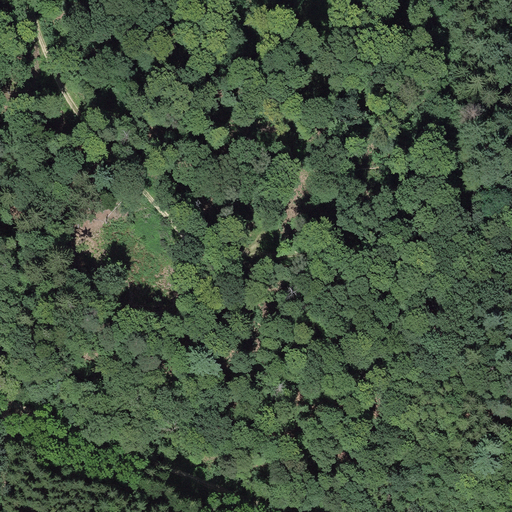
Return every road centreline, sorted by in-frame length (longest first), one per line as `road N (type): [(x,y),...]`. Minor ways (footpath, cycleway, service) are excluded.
road 1 (track): [(511,188),(376,245),(331,253),(198,248),(181,238),(78,111),(25,0)]
road 2 (track): [(268,511),(50,421),(4,412)]
road 3 (track): [(245,253),(273,177),(306,0)]
road 4 (track): [(171,511),(130,487),(48,459),(8,427)]
